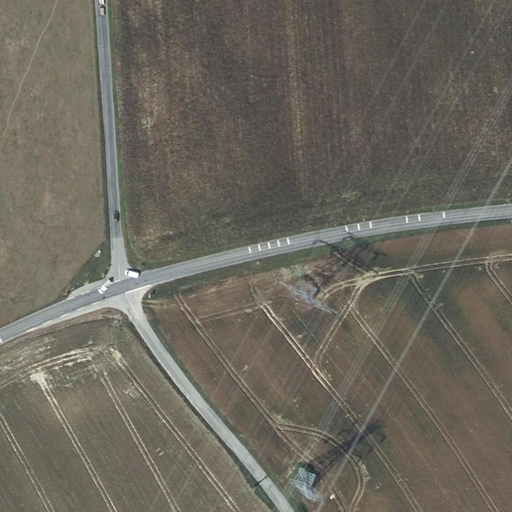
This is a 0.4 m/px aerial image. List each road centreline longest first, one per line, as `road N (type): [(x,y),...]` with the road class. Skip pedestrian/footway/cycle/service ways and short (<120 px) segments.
road 1 (tertiary): [(121,287),(360,226),(511,209)]
road 2 (tertiary): [(98,0),(121,287)]
road 3 (tertiary): [(121,287),(138,321),(286,511)]
road 4 (tertiary): [(0,332),(121,287)]
